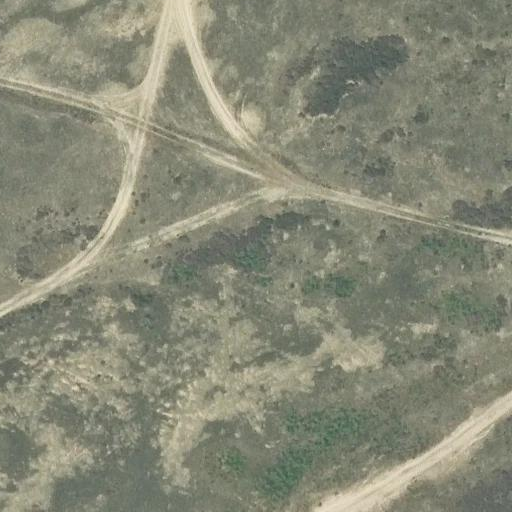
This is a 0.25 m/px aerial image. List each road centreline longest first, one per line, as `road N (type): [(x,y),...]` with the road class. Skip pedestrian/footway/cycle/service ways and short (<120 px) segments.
road 1 (track): [(511,241),(302,187),(142,123),(0,84)]
road 2 (track): [(0,317),(69,275),(123,203),(174,0)]
road 3 (track): [(336,511),(511,401)]
